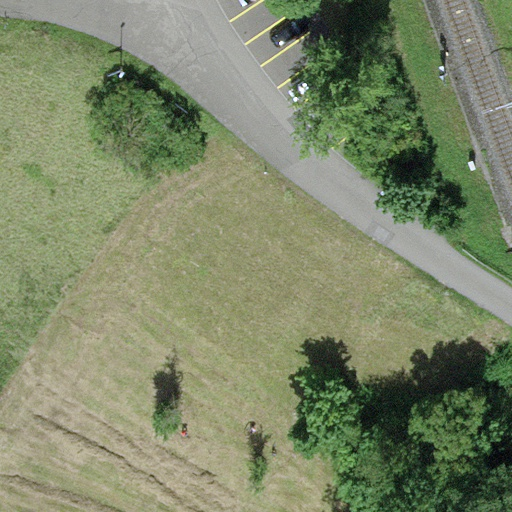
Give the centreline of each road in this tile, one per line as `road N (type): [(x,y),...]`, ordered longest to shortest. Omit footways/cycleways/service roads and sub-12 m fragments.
road 1 (residential): [(180,24),(273,135),(511,311)]
road 2 (residential): [(0,0),(180,24)]
